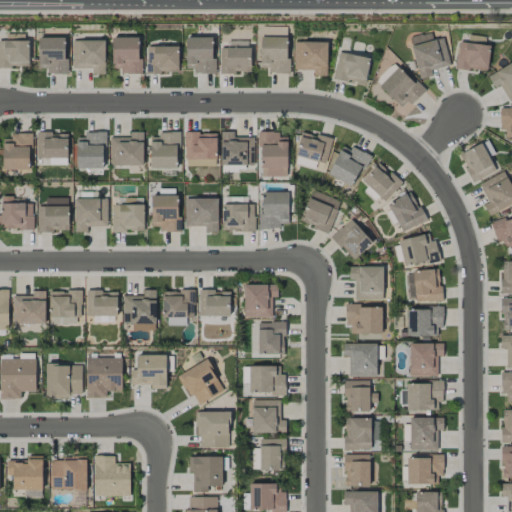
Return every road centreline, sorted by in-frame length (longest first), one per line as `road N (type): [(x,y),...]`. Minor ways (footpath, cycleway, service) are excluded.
road 1 (residential): [(426,158),(387,127),(329,105),(0,101)]
road 2 (residential): [(476,511),(475,276),(448,187),(426,158)]
road 3 (residential): [(0,260),(319,260)]
road 4 (residential): [(319,511),(319,260)]
road 5 (residential): [(0,428),(160,428)]
